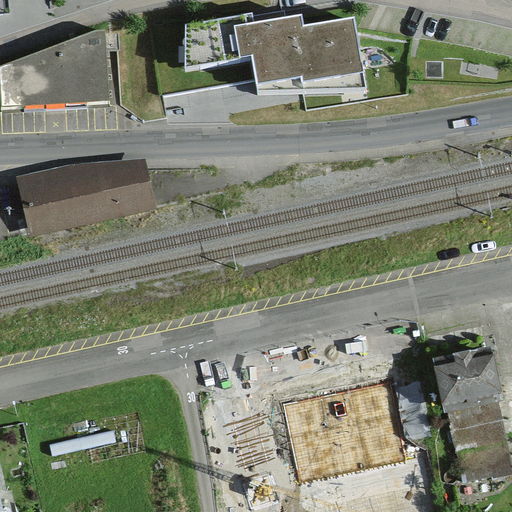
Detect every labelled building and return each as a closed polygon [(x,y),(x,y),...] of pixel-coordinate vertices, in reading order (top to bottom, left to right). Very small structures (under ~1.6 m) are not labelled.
[(275,18),(185,34),(184,80),(251,68),(258,105),(366,103),(353,27),(305,36),(303,22),(286,25),(284,16),(275,18)] [(109,35),(5,72),(8,117),(115,109),(109,35)] [(88,167),(17,183),(30,241),(152,214),(141,168),(88,167)] [(511,462),(491,354),(440,363),(463,487),(511,478),(511,462)] [(397,373),(287,397),(295,435),(344,425),(346,435),(408,421),(397,373)]
